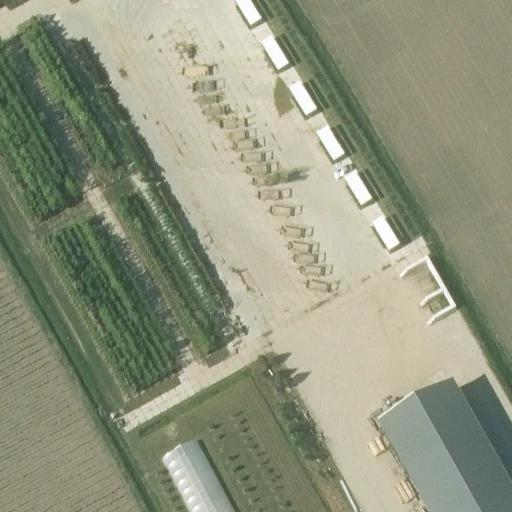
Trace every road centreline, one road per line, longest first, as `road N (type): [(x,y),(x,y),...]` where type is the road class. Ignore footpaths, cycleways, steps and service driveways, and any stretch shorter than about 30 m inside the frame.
road 1 (track): [(198,383),(0,23)]
road 2 (track): [(306,361),(267,343),(129,423)]
